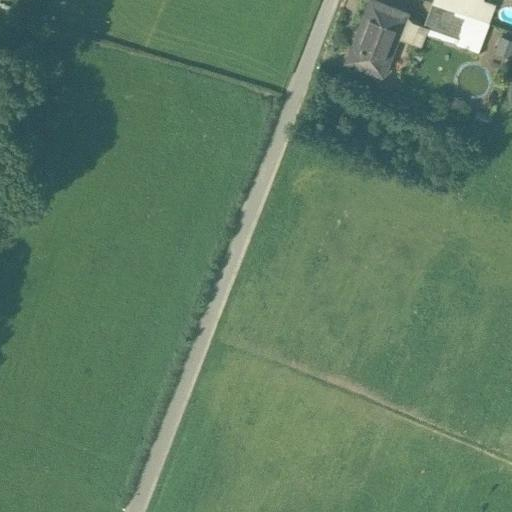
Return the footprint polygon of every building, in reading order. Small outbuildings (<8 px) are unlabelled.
[(406,11),(374,0),(369,0),(348,60),(383,73),(396,37),(406,11)] [(470,0),(432,0),(432,2),(465,14),(470,0)] [(470,0),(465,14),(489,22),(495,4),(484,0),(470,0)] [(465,14),(432,2),(424,23),(424,24),(458,36),(465,14)] [(414,19),(406,11),(396,37),(420,45),(424,33),(416,30),(419,21),(414,19)] [(489,22),(465,14),(458,36),(424,24),(424,23),(419,21),(416,30),(424,33),(454,44),(478,53),(489,22)]
